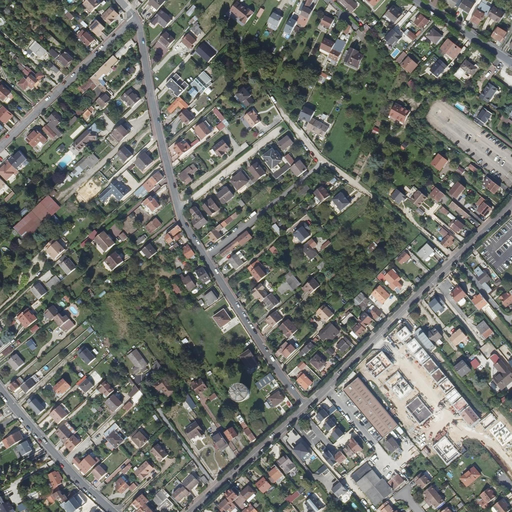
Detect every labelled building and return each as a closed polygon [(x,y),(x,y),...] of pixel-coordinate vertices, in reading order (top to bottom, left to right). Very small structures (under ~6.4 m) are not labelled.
[(95,10),(101,5),(96,0),(88,0),(84,5),(92,13),(95,10)] [(167,0),(166,0),(152,0),(150,3),(153,6),(154,5),(159,10),(161,8),(167,0)] [(305,29),(315,9),(312,8),(311,7),(312,5),(313,3),(314,0),(308,0),(309,0),(304,10),(303,13),(300,18),(297,24),(305,29)] [(336,0),(337,0),(340,3),(341,1),(352,12),(357,6),(351,0),(336,0)] [(470,14),(475,5),(466,0),(463,0),(459,7),(470,14)] [(489,14),(492,9),(481,2),(471,20),(479,25),(484,16),(487,17),(488,16),(489,14)] [(253,13),(250,10),(249,11),(242,6),(238,3),(232,10),(236,13),(236,14),(242,19),(241,21),(245,25),(248,22),(255,14),(253,13)] [(194,5),(187,13),(190,16),(197,8),(194,5)] [(401,15),(396,11),(397,10),(392,6),(385,15),(394,23),(401,15)] [(505,13),(494,6),(492,9),(489,14),(496,19),(495,20),(500,23),(505,13)] [(114,20),(119,15),(112,7),(102,17),(110,25),(114,22),(113,21),(114,20)] [(151,23),(154,26),(158,21),(167,29),(173,22),(161,11),(151,23)] [(278,27),(283,18),(280,16),(280,15),(275,12),(268,22),(278,27)] [(69,13),(67,15),(67,16),(72,21),(75,18),(69,13)] [(297,24),(300,18),(293,14),(287,26),(294,30),(295,28),(297,24)] [(429,22),(421,15),(414,22),(422,29),(429,22)] [(189,23),(192,26),(196,22),(198,19),(195,16),(189,23)] [(329,30),(334,20),(326,16),(321,26),(329,30)] [(102,31),(106,27),(99,19),(90,28),(99,37),(102,34),(101,33),(102,31)] [(200,26),(196,22),(192,26),(190,28),(198,35),(202,30),(199,27),(200,26)] [(343,34),(347,36),(351,28),(346,25),(343,34)] [(504,30),(497,26),(492,36),(502,42),(508,33),(506,32),(504,30)] [(416,38),(406,29),(402,32),(403,33),(406,36),(407,37),(412,41),(413,42),(416,38)] [(427,37),(436,45),(442,38),(433,30),(427,37)] [(78,37),(89,47),(95,41),(88,34),(87,34),(84,31),(78,37)] [(392,31),(384,40),(391,47),(395,43),(397,44),(401,39),(392,31)] [(61,45),(49,34),(44,40),(49,45),(52,42),(59,47),(61,45)] [(166,49),(173,41),(165,34),(158,42),(166,49)] [(191,47),(196,41),(189,34),(182,42),(186,46),(189,49),(190,48),(191,47)] [(333,48),(335,45),(324,40),(320,50),(330,55),(333,48)] [(461,50),(448,40),(442,48),(441,49),(439,52),(443,55),(446,51),(447,52),(447,51),(455,58),(461,50)] [(32,55),(34,52),(33,50),(39,44),(36,42),(30,48),(30,49),(28,51),(32,55)] [(336,63),(345,44),(341,42),(337,50),(333,48),(330,55),(328,59),(336,63)] [(46,51),(39,44),(33,50),(34,52),(40,57),(46,51)] [(214,55),(207,48),(202,54),(205,57),(206,56),(210,60),(214,55)] [(67,68),(74,60),(66,53),(63,56),(62,55),(61,57),(52,50),(49,54),(62,65),(63,64),(67,68)] [(352,65),(358,68),(363,57),(355,53),(355,52),(350,50),(349,53),(344,62),(351,66),(352,65)] [(344,62),(349,53),(345,51),(340,60),(344,62)] [(398,64),(406,55),(403,53),(394,63),(396,64),(397,63),(398,64)] [(25,69),(27,68),(23,65),(24,63),(16,57),(14,59),(20,64),(25,69)] [(104,81),(104,78),(107,76),(104,73),(110,67),(111,67),(118,60),(114,57),(91,79),(98,87),(104,81)] [(402,66),(410,74),(417,66),(408,58),(402,66)] [(438,77),(448,66),(440,59),(430,70),(438,77)] [(471,77),(477,70),(466,61),(461,68),(466,72),(471,77)] [(60,71),(54,66),(52,69),(57,74),(60,71)] [(132,75),(138,69),(135,66),(129,72),(132,75)] [(35,78),(37,75),(28,67),(27,68),(25,69),(35,78)] [(107,76),(113,69),(111,67),(110,67),(104,73),(107,76)] [(35,78),(25,69),(24,71),(27,74),(27,75),(30,77),(28,80),(35,86),(37,88),(41,83),(40,82),(35,78)] [(322,71),(320,75),(330,80),(332,77),(322,71)] [(40,82),(45,76),(40,72),(37,75),(35,78),(40,82)] [(214,84),(211,81),(212,80),(204,72),(191,85),(195,88),(190,93),(194,98),(199,93),(201,96),(214,84)] [(180,96),(191,85),(187,81),(182,86),(178,82),(183,77),(179,73),(168,84),(172,88),(173,87),(177,91),(176,92),(180,96)] [(32,89),(35,86),(28,80),(25,78),(19,85),(25,90),(29,86),(32,89)] [(0,80),(0,79),(0,83),(11,93),(13,91),(0,80)] [(98,87),(91,79),(82,88),(86,92),(91,87),(94,91),(98,87)] [(105,87),(107,84),(104,81),(98,87),(103,92),(106,89),(105,87)] [(480,96),(487,102),(499,87),(491,81),(480,96)] [(0,97),(5,101),(8,104),(15,97),(15,96),(12,94),(11,94),(11,93),(0,83),(0,97)] [(103,92),(98,87),(94,91),(101,98),(106,94),(103,92)] [(244,102),(248,107),(254,101),(251,97),(251,96),(245,88),(238,94),(238,95),(243,102),(244,102)] [(140,101),(136,96),(135,97),(133,95),(134,94),(130,91),(121,100),(124,103),(125,102),(132,109),(140,101)] [(103,108),(111,100),(113,98),(108,92),(106,94),(101,98),(97,102),(103,108)] [(339,99),(338,103),(342,105),(344,101),(347,95),(343,94),(342,96),(340,99),(339,99)] [(243,102),(238,95),(235,97),(241,104),(243,102)] [(85,100),(82,98),(82,97),(76,103),(78,106),(85,100)] [(179,106),(184,102),(180,98),(171,108),(174,111),(179,106)] [(190,107),(184,102),(179,106),(185,111),(187,110),(190,107)] [(406,120),(411,111),(397,103),(390,115),(396,118),(397,116),(406,120)] [(0,118),(6,124),(14,115),(6,108),(0,114),(0,118)] [(92,115),(91,114),(95,110),(92,108),(89,110),(84,116),(88,119),(92,115)] [(306,121),(310,123),(312,118),(314,113),(304,108),(300,117),(303,119),(306,120),(306,121)] [(482,127),(492,114),(485,108),(475,122),(482,127)] [(195,118),(187,110),(185,111),(179,117),(188,125),(195,118)] [(229,124),(216,110),(213,112),(222,123),(226,127),(229,124)] [(261,122),(257,117),(255,115),(256,114),(253,110),(245,117),(253,128),(261,122)] [(63,121),(56,113),(48,120),(51,123),(48,126),(53,131),(56,128),(57,127),(63,121)] [(7,125),(15,116),(14,115),(6,124),(7,125)] [(511,121),(504,115),(501,119),(509,124),(510,123),(511,121)] [(75,124),(79,120),(76,117),(72,121),(72,122),(68,126),(70,128),(75,124)] [(331,126),(312,118),(310,123),(307,129),(316,134),(317,133),(326,137),(331,126)] [(204,139),(211,133),(207,129),(204,125),(201,127),(200,125),(198,123),(194,127),(197,131),(204,139)] [(221,132),(226,127),(222,123),(217,127),(221,132)] [(73,145),(79,151),(91,140),(98,140),(97,133),(103,132),(96,124),(87,132),(73,145)] [(121,142),(131,132),(123,124),(112,134),(121,142)] [(53,140),(57,136),(47,126),(44,130),(53,140)] [(381,130),(374,127),(372,132),(378,136),(381,130)] [(64,135),(56,128),(53,131),(60,139),(64,135)] [(44,145),(43,145),(48,141),(40,133),(41,132),(38,129),(27,140),(34,148),(37,145),(40,149),(44,145)] [(204,139),(197,131),(195,132),(202,140),(204,139)] [(284,151),(294,143),(289,138),(283,143),(280,145),(284,151)] [(226,150),(229,148),(224,141),(214,148),(214,149),(217,153),(221,157),(225,154),(224,152),(226,150)] [(181,157),(191,149),(187,144),(184,146),(181,142),(174,148),(181,157)] [(134,156),(125,147),(118,154),(126,163),(129,161),(133,156),(134,156)] [(143,149),(135,156),(138,159),(145,152),(143,149)] [(264,158),(274,150),(273,149),(263,156),(264,158)] [(283,162),(274,150),(264,158),(273,169),(283,162)] [(88,165),(91,168),(99,160),(93,154),(80,166),(83,170),(88,165)] [(290,164),(293,167),(297,164),(289,154),(285,158),(290,164)] [(152,164),(144,155),(134,164),(142,173),(152,164)] [(433,163),(441,170),(448,162),(439,155),(433,163)] [(2,168),(0,170),(0,173),(7,181),(14,175),(15,176),(19,173),(8,161),(4,164),(5,165),(2,168)] [(308,170),(305,166),(304,167),(300,161),(297,164),(293,167),(292,168),(299,177),(308,170)] [(266,175),(258,164),(250,170),(256,177),(252,180),(255,184),(266,175)] [(292,168),(293,167),(290,164),(274,176),(277,180),(282,176),(292,168)] [(469,167),(476,173),(478,170),(471,165),(469,167)] [(79,166),(70,174),(73,177),(75,175),(77,177),(84,170),(83,170),(80,166),(79,166)] [(190,176),(199,170),(196,166),(189,172),(187,169),(181,173),(184,177),(182,179),(184,182),(187,180),(189,183),(193,180),(191,178),(190,176)] [(252,180),(245,171),(232,181),(239,191),(249,183),(252,186),(255,184),(252,180)] [(155,188),(155,187),(163,179),(158,173),(134,194),(137,198),(146,190),(149,193),(155,188)] [(494,195),(500,187),(489,178),(483,185),(494,195)] [(130,193),(126,189),(124,191),(118,185),(117,185),(115,182),(98,198),(103,204),(112,196),(119,203),(130,193)] [(459,183),(450,194),(457,200),(466,189),(459,183)] [(331,196),(323,186),(314,193),(322,203),(331,196)] [(438,203),(445,195),(439,190),(435,186),(432,190),(434,191),(430,196),(438,203)] [(234,196),(227,188),(218,196),(224,204),(234,196)] [(308,191),(306,188),(297,194),(300,197),(308,191)] [(420,209),(428,199),(415,188),(407,197),(420,209)] [(13,193),(4,201),(7,205),(16,196),(13,193)] [(352,203),(349,199),(348,200),(344,196),(342,193),(333,201),(339,207),(338,208),(341,212),(352,203)] [(32,211),(45,224),(50,219),(54,215),(61,208),(49,195),(32,211)] [(161,206),(155,199),(155,200),(152,197),(143,204),(145,207),(149,205),(154,212),(161,206)] [(486,217),(492,209),(485,203),(487,201),(482,198),(477,204),(481,207),(478,211),(486,217)] [(204,207),(211,217),(220,210),(212,200),(206,204),(207,205),(204,207)] [(469,215),(453,202),(448,207),(452,210),(454,208),(466,218),(469,215)] [(199,230),(208,223),(197,208),(195,208),(192,210),(192,212),(197,219),(193,222),(199,230)] [(25,218),(37,231),(45,224),(32,211),(25,218)] [(54,215),(50,219),(57,228),(62,223),(54,215)] [(233,221),(231,217),(216,229),(219,233),(228,226),(227,225),(233,221)] [(37,231),(25,218),(22,221),(14,228),(27,241),(37,231)] [(162,225),(157,219),(146,228),(151,234),(162,225)] [(450,226),(459,234),(465,227),(458,221),(456,223),(454,222),(450,226)] [(307,232),(311,230),(306,223),(302,226),(303,227),(300,230),(294,235),(297,238),(298,238),(302,243),(311,236),(307,232)] [(276,224),(273,227),(279,235),(282,232),(276,224)] [(172,238),(182,230),(179,226),(166,236),(165,239),(169,244),(169,245),(174,241),(172,238)] [(219,233),(216,229),(209,235),(216,243),(223,237),(219,233)] [(454,243),(452,241),(455,238),(443,229),(440,232),(447,238),(441,244),(446,248),(449,245),(451,247),(454,243)] [(242,242),(247,237),(249,240),(254,236),(250,230),(220,253),(223,257),(242,242)] [(84,249),(95,240),(99,236),(95,231),(89,236),(91,238),(86,242),(85,241),(80,245),(84,249)] [(115,244),(112,240),(108,235),(104,231),(99,236),(95,240),(99,244),(98,244),(101,248),(102,248),(106,252),(115,244)] [(124,242),(128,238),(124,233),(119,237),(124,242)] [(432,237),(430,235),(427,238),(434,243),(436,240),(432,237)] [(146,239),(144,236),(141,238),(139,240),(136,242),(138,245),(146,239)] [(381,236),(368,249),(368,250),(371,253),(376,249),(375,247),(384,239),(381,236)] [(507,243),(501,236),(494,243),(500,250),(502,247),(503,248),(505,247),(504,246),(507,243)] [(54,261),(64,251),(61,248),(60,246),(54,239),(43,249),(46,252),(51,257),(50,258),(52,260),(54,261)] [(306,244),(302,247),(311,259),(312,259),(318,254),(314,249),(308,242),(306,244)] [(158,253),(151,244),(143,250),(147,255),(151,259),(158,253)] [(172,248),(169,245),(169,244),(167,246),(175,257),(178,254),(176,251),(180,248),(177,244),(172,248)] [(418,255),(425,261),(434,251),(428,245),(418,255)] [(195,256),(188,246),(181,250),(188,261),(190,259),(193,257),(195,256)] [(275,246),(270,250),(275,255),(279,252),(275,246)] [(396,261),(401,265),(409,257),(408,257),(411,254),(406,249),(403,252),(404,253),(396,261)] [(244,257),(240,251),(228,260),(236,271),(245,264),(241,259),(244,257)] [(123,263),(120,260),(121,259),(118,256),(117,257),(115,254),(104,263),(112,272),(123,263)] [(61,265),(68,259),(65,255),(56,263),(60,266),(61,265)] [(502,268),(505,266),(499,258),(489,266),(495,274),(498,271),(499,273),(503,270),(502,268)] [(69,275),(77,268),(69,259),(68,259),(61,265),(69,275)] [(329,266),(324,261),(318,267),(322,272),(329,266)] [(266,276),(259,267),(261,265),(258,262),(249,269),(259,282),(266,276)] [(211,280),(203,268),(196,273),(204,285),(205,284),(210,281),(211,280)] [(176,271),(183,282),(185,280),(182,275),(183,274),(180,269),(176,271)] [(393,270),(385,278),(382,275),(378,279),(382,283),(386,278),(392,284),(390,286),(394,290),(398,293),(404,288),(398,282),(401,279),(396,274),(397,273),(393,270)] [(483,287),(491,279),(485,271),(476,278),(483,287)] [(282,285),(293,276),(290,273),(279,281),(282,285)] [(197,286),(190,276),(186,278),(186,279),(185,280),(183,282),(189,291),(197,286)] [(301,284),(293,276),(282,285),(280,287),(285,292),(291,287),(294,290),(301,284)] [(315,280),(305,288),(311,294),(320,286),(315,280)] [(55,286),(50,281),(46,285),(51,290),(55,286)] [(459,295),(463,291),(456,282),(453,285),(453,286),(451,288),(447,291),(453,299),(454,298),(456,301),(458,301),(461,299),(461,297),(459,295)] [(39,300),(47,293),(39,283),(31,290),(39,300)] [(181,291),(175,284),(170,288),(176,295),(181,291)] [(269,296),(264,290),(265,289),(262,285),(251,294),(255,297),(256,296),(258,298),(262,303),(264,300),(269,296)] [(380,309),(384,305),(383,304),(390,297),(380,287),(373,294),(379,300),(375,304),(380,309)] [(89,290),(86,293),(90,299),(94,296),(89,290)] [(218,296),(214,291),(205,298),(208,302),(210,305),(210,306),(218,300),(216,297),(218,296)] [(511,303),(511,294),(511,293),(510,292),(505,295),(500,299),(507,308),(511,303)] [(359,306),(366,298),(361,293),(352,302),(358,307),(359,306)] [(280,303),(272,294),(269,296),(264,300),(272,310),(280,303)] [(67,295),(64,297),(71,305),(73,303),(67,295)] [(429,304),(437,312),(446,304),(439,295),(429,304)] [(488,303),(481,295),(472,302),(478,309),(479,310),(488,303)] [(368,302),(369,301),(367,298),(366,298),(359,306),(364,311),(368,307),(367,306),(367,305),(369,304),(368,302)] [(56,318),(61,313),(55,305),(46,313),(52,321),(56,318)] [(138,305),(133,308),(138,315),(143,312),(138,305)] [(328,322),(335,315),(328,307),(327,308),(325,305),(317,312),(320,315),(319,315),(322,318),(323,318),(325,319),(328,322)] [(368,312),(377,319),(382,314),(374,306),(368,312)] [(28,328),(37,320),(28,309),(18,318),(23,324),(24,323),(28,328)] [(232,320),(224,310),(214,317),(221,328),(232,320)] [(365,311),(357,319),(366,327),(369,324),(368,324),(370,322),(373,319),(365,311)] [(273,328),(282,320),(276,312),(266,320),(270,325),(273,328)] [(76,324),(68,314),(67,315),(65,317),(61,313),(56,318),(66,331),(68,330),(68,331),(76,324)] [(345,324),(351,318),(353,317),(354,316),(351,313),(351,314),(347,317),(342,322),(345,324)] [(290,339),(298,331),(288,320),(280,328),(290,339)] [(486,338),(493,332),(484,321),(477,328),(486,338)] [(323,341),(336,329),(331,323),(318,335),(323,341)] [(351,333),(357,339),(365,331),(359,325),(353,331),(351,333)] [(440,334),(432,325),(428,328),(427,328),(423,331),(431,340),(440,334)] [(398,333),(391,327),(388,331),(395,339),(396,338),(395,337),(398,333)] [(330,342),(338,335),(335,331),(336,329),(323,341),(324,341),(327,339),(330,342)] [(453,337),(450,339),(456,346),(467,337),(461,330),(458,332),(456,334),(455,333),(452,336),(453,337)] [(409,345),(402,336),(396,341),(403,349),(409,345)] [(348,346),(349,345),(350,346),(352,344),(346,338),(337,347),(343,352),(349,347),(348,346)] [(31,340),(27,343),(31,349),(35,345),(31,340)] [(288,359),(296,351),(291,346),(290,347),(286,343),(277,352),(278,353),(276,355),(279,358),(282,355),(284,357),(285,356),(288,359)] [(307,355),(315,347),(312,344),(311,343),(299,355),(301,357),(305,354),(307,355)] [(11,346),(3,352),(5,355),(13,349),(11,346)] [(89,366),(96,359),(87,349),(84,347),(78,353),(80,356),(83,359),(85,362),(89,366)] [(257,366),(252,358),(254,356),(250,351),(247,353),(242,356),(246,361),(245,362),(250,370),(257,366)] [(148,366),(138,352),(129,358),(137,368),(133,371),(136,375),(142,370),(144,373),(148,370),(146,368),(148,366)] [(510,366),(498,352),(490,358),(502,373),(495,379),(503,389),(511,381),(511,374),(511,372),(511,370),(509,367),(510,366)] [(25,364),(17,355),(9,362),(17,371),(25,364)] [(311,362),(319,370),(326,363),(318,355),(311,362)] [(487,433),(425,358),(416,365),(443,397),(450,406),(485,449),(498,438),(492,430),(487,433)] [(470,362),(475,368),(481,364),(477,358),(470,362)] [(302,370),(307,365),(303,361),(298,366),(302,370)] [(462,378),(472,371),(464,361),(455,369),(462,378)] [(156,372),(162,368),(159,364),(153,368),(156,372)] [(260,390),(275,379),(270,373),(255,384),(260,390)] [(313,383),(303,373),(302,375),(298,378),(297,380),(306,389),(313,383)] [(21,387),(26,383),(21,377),(10,386),(15,392),(21,387)] [(175,392),(165,378),(154,387),(158,393),(162,390),(168,397),(175,392)] [(399,426),(359,378),(344,391),(384,438),(399,426)] [(27,394),(36,385),(31,379),(28,381),(26,383),(21,387),(27,394)] [(65,392),(71,387),(64,380),(54,389),(60,395),(64,391),(65,392)] [(85,394),(93,387),(87,380),(79,387),(85,394)] [(494,380),(489,383),(496,393),(501,390),(494,380)] [(114,391),(105,382),(95,391),(99,395),(102,392),(107,397),(114,391)] [(205,396),(211,392),(204,383),(199,386),(197,385),(194,387),(201,397),(204,395),(205,396)] [(140,391),(136,386),(132,390),(133,391),(136,395),(140,391)] [(250,395),(251,394),(250,393),(250,392),(250,391),(249,390),(249,389),(248,389),(247,388),(246,388),(245,387),(244,387),(243,387),(242,388),(241,388),(240,388),(240,389),(239,389),(239,390),(238,391),(238,392),(237,393),(237,394),(237,395),(238,395),(238,396),(238,397),(239,398),(240,399),(241,400),(242,400),(243,400),(244,400),(245,400),(246,400),(247,400),(247,399),(248,399),(249,398),(250,397),(250,396),(250,395)] [(127,411),(136,403),(134,401),(142,394),(140,391),(136,395),(133,398),(132,399),(133,399),(124,408),(127,411)] [(272,408),(285,400),(279,392),(267,401),(272,408)] [(123,404),(115,395),(107,402),(116,412),(123,404)] [(188,395),(178,402),(179,404),(181,403),(186,409),(188,408),(190,412),(193,410),(192,410),(197,407),(188,395)] [(34,397),(28,402),(39,415),(46,410),(34,397)] [(450,406),(443,397),(432,406),(440,415),(450,406)] [(67,416),(59,407),(50,415),(58,424),(67,416)] [(322,422),(331,414),(325,407),(316,416),(322,422)] [(338,440),(345,434),(331,418),(324,425),(338,440)] [(256,438),(249,428),(250,428),(245,421),(241,423),(246,430),(245,431),(252,441),(256,438)] [(77,433),(67,422),(56,432),(62,437),(61,438),(66,443),(74,435),(77,433)] [(205,434),(196,422),(185,430),(191,439),(198,434),(201,437),(205,434)] [(308,435),(312,431),(309,426),(304,430),(308,435)] [(239,435),(233,428),(226,432),(231,440),(239,435)] [(25,438),(21,430),(8,438),(13,446),(25,438)] [(137,445),(145,437),(141,432),(140,433),(138,430),(131,437),(133,439),(133,440),(137,445)] [(117,448),(108,439),(113,435),(110,432),(97,443),(101,447),(99,449),(107,457),(117,448)] [(228,444),(221,433),(213,438),(216,442),(214,443),(215,445),(214,446),(217,450),(220,448),(221,449),(228,444)] [(74,451),(81,443),(74,435),(66,443),(67,443),(67,444),(74,451)] [(141,449),(149,441),(145,437),(137,445),(141,449)] [(360,453),(363,450),(353,438),(350,441),(352,443),(351,445),(350,444),(349,445),(349,446),(356,454),(359,452),(360,453)] [(400,447),(393,439),(386,445),(393,453),(400,447)] [(27,458),(33,454),(31,451),(33,450),(31,447),(30,447),(29,445),(27,441),(18,446),(23,456),(25,455),(27,458)] [(74,451),(67,444),(65,445),(72,452),(74,451)] [(309,453),(302,444),(294,450),(302,459),(309,453)] [(166,451),(163,448),(162,448),(159,445),(152,452),(162,463),(169,456),(166,453),(166,451)] [(351,458),(356,454),(349,446),(344,450),(351,458)] [(330,449),(323,455),(333,466),(339,461),(341,464),(348,458),(338,447),(332,452),(330,449)] [(291,471),(296,467),(286,455),(277,462),(284,470),(288,467),(291,471)] [(86,475),(100,461),(97,458),(95,461),(90,456),(83,463),(77,457),(75,460),(75,462),(86,475)] [(361,480),(357,483),(376,506),(393,492),(383,479),(381,480),(367,463),(356,473),(361,480)] [(147,474),(151,471),(144,464),(134,473),(142,481),(146,477),(145,476),(147,474)] [(321,474),(328,468),(325,464),(318,471),(321,474)] [(99,481),(107,473),(100,466),(93,472),(96,476),(98,477),(97,478),(99,481)] [(284,475),(276,466),(269,472),(273,477),(272,478),(275,482),(284,475)] [(468,487),(481,476),(474,467),(461,479),(468,487)] [(63,479),(59,472),(57,473),(56,471),(49,475),(50,477),(52,476),(55,482),(52,483),(54,487),(57,486),(62,483),(61,481),(63,479)] [(430,482),(425,475),(424,476),(421,473),(413,480),(416,483),(417,482),(422,489),(430,482)] [(394,491),(404,482),(399,476),(389,485),(394,491)] [(192,494),(201,484),(194,477),(184,486),(186,489),(192,494)] [(130,487),(122,478),(117,483),(119,485),(116,487),(123,494),(129,489),(131,487),(130,487)] [(271,486),(264,478),(256,485),(264,493),(271,486)] [(347,490),(340,482),(331,489),(338,496),(341,493),(343,494),(347,490)] [(134,483),(130,487),(131,487),(129,489),(133,492),(138,487),(134,484),(134,483)] [(307,484),(299,491),(301,494),(310,487),(307,484)] [(60,491),(57,486),(54,487),(51,489),(52,492),(53,494),(60,491)] [(241,493),(235,486),(232,489),(239,496),(241,494),(241,493)] [(247,500),(255,493),(249,486),(241,493),(241,494),(247,500)] [(438,494),(432,486),(424,492),(428,497),(425,500),(427,503),(438,494)] [(496,497),(494,494),(492,491),(493,491),(490,487),(480,495),(488,504),(496,497)] [(185,500),(189,497),(190,498),(193,495),(192,494),(186,489),(184,491),(183,490),(176,497),(182,504),(185,500)] [(239,496),(232,489),(225,495),(227,497),(232,502),(239,496)] [(62,496),(60,491),(53,494),(56,498),(58,497),(58,498),(61,497),(62,500),(67,497),(65,494),(62,496)] [(168,498),(161,491),(153,499),(160,506),(168,498)] [(290,504),(301,495),(298,491),(291,497),(291,496),(286,499),(290,504)] [(79,508),(86,503),(79,494),(66,502),(64,500),(60,503),(64,508),(65,506),(69,511),(80,511),(82,511),(79,508)] [(138,511),(139,511),(145,506),(142,503),(147,497),(144,494),(132,506),(138,511)] [(444,501),(438,494),(427,503),(430,506),(433,503),(437,508),(444,501)] [(314,496),(305,502),(310,509),(308,510),(309,511),(317,511),(323,508),(314,496)] [(224,511),(226,510),(234,504),(232,502),(227,497),(217,506),(221,510),(222,511),(224,511)] [(162,511),(169,511),(176,506),(168,498),(160,506),(158,508),(162,511)] [(508,511),(510,511),(507,507),(505,505),(506,504),(502,499),(493,507),(496,511),(508,511)] [(395,511),(390,505),(391,505),(388,501),(380,508),(382,511),(381,511),(382,511),(395,511)] [(0,509),(1,511),(13,511),(15,511),(13,506),(11,507),(10,508),(7,502),(5,503),(0,505),(0,509)]
